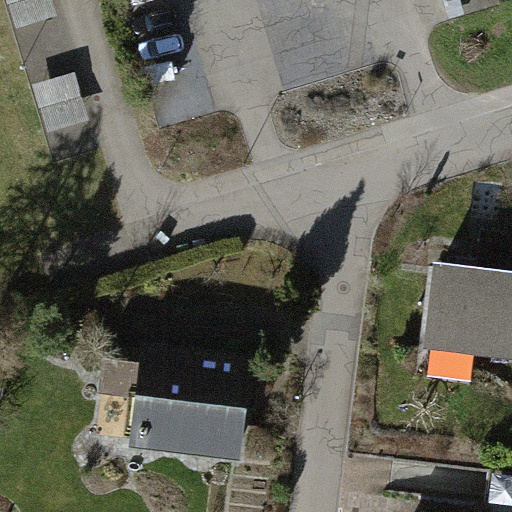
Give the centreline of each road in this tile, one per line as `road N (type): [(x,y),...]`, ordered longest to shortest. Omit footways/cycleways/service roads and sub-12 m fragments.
road 1 (residential): [(343,178),(304,511)]
road 2 (residential): [(343,178),(157,235)]
road 3 (residential): [(511,126),(343,178)]
